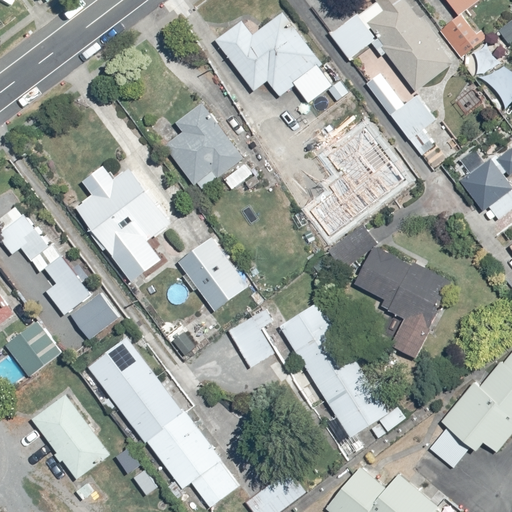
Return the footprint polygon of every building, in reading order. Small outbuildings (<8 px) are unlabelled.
[(421,17),(407,0),(377,0),(386,10),(369,23),(386,45),(383,48),(417,92),(455,63),(438,41),(441,39),(423,16),(421,17)] [(448,0),(461,16),(481,0),(448,0)] [(244,20),(218,40),(256,90),(270,80),(282,95),(297,84),(311,103),(334,85),(321,67),(325,64),(285,12),(255,34),(244,20)] [(204,103),(178,123),(185,132),(166,146),(196,185),(214,171),(220,178),(246,158),(204,103)] [(277,116),(254,133),(292,183),(315,166),(277,116)] [(492,158),(462,181),(484,211),(511,190),(511,185),(504,174),(508,172),(510,175),(511,174),(511,149),(495,162),(492,158)] [(95,195),(78,208),(133,280),(163,258),(149,241),(173,223),(132,169),(116,181),(105,166),(85,182),(95,195)] [(318,192),(299,206),(315,229),(334,216),(318,192)] [(51,246),(26,214),(0,233),(14,252),(22,246),(41,272),(47,268),(58,282),(47,290),(66,314),(94,293),(55,242),(51,246)] [(370,229),(354,240),(351,235),(328,250),(341,270),(373,250),(356,283),(387,299),(383,306),(407,318),(392,348),(417,361),(457,279),(415,258),(413,261),(378,244),(379,243),(370,229)] [(195,292),(199,289),(217,313),(251,287),(214,237),(180,263),(188,273),(184,276),(195,292)] [(0,324),(16,313),(0,291),(0,324)] [(323,300),(282,326),(352,437),(393,411),(323,300)] [(275,320),(267,308),(230,330),(252,367),(275,353),(261,329),(275,320)] [(63,352),(40,321),(8,345),(31,376),(63,352)] [(185,411),(129,337),(90,366),(147,442),(149,440),(184,487),(192,481),(212,507),(240,485),(222,460),(224,459),(187,409),(185,411)] [(475,380),(442,421),(478,450),(485,441),(498,451),(511,434),(511,354),(505,363),(502,361),(482,386),(475,380)] [(67,392),(33,417),(79,478),(113,453),(67,392)] [(362,468),(331,507),(336,511),(335,511),(441,511),(438,509),(441,506),(401,473),(388,489),(362,468)] [(289,471),(247,500),(256,511),(281,511),(306,495),(289,471)]
